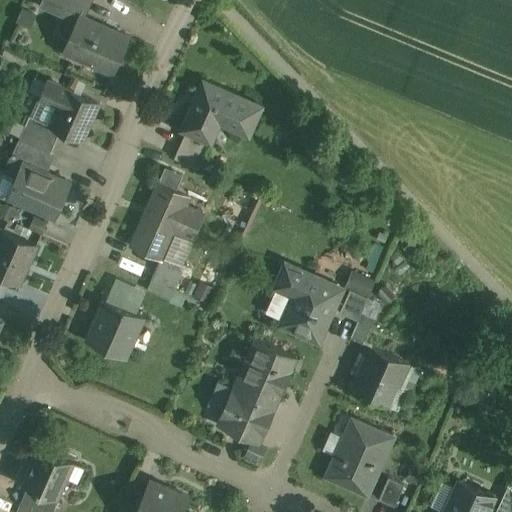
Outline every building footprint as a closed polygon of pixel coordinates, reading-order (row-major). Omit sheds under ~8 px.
[(44,0),(43,3),(70,15),(76,0),(82,0),(93,5),(95,0),(44,0)] [(130,36),(82,13),(65,49),(91,62),(93,59),(116,70),(130,36)] [(101,102),(50,79),(34,115),(51,123),(50,124),(61,129),(84,139),(101,102)] [(262,105),(205,80),(184,127),(187,129),(211,139),(220,119),(249,132),(262,105)] [(34,115),(30,114),(26,123),(58,138),(61,129),(50,124),(51,123),(34,115)] [(26,123),(16,119),(11,130),(21,134),(20,136),(52,151),(58,138),(26,123)] [(187,129),(175,156),(199,167),(211,139),(187,129)] [(52,151),(20,136),(14,151),(38,161),(36,165),(44,169),(52,151)] [(38,161),(14,151),(4,172),(17,178),(9,195),(51,214),(66,179),(44,169),(36,165),(38,161)] [(185,181),(187,169),(167,165),(165,177),(185,181)] [(190,194),(160,181),(133,240),(163,254),(177,225),(194,233),(204,210),(187,202),(190,194)] [(0,236),(0,273),(3,275),(20,282),(37,244),(3,229),(0,236)] [(180,231),(170,254),(187,261),(197,239),(180,231)] [(183,271),(160,261),(152,279),(175,289),(183,271)] [(342,287),(287,263),(277,285),(279,286),(295,293),(284,319),(282,322),(319,338),(342,287)] [(175,289),(152,279),(148,288),(171,299),(175,289)] [(295,293),(279,286),(268,311),(274,314),(284,319),(295,293)] [(369,296),(351,288),(340,311),(359,319),(362,311),(369,296)] [(144,313),(107,297),(90,337),(127,353),(144,313)] [(375,317),(362,311),(359,319),(351,337),(364,342),(375,317)] [(296,355),(256,338),(219,421),(259,439),(296,355)] [(409,361),(374,345),(355,387),(384,400),(392,384),(397,387),(409,361)] [(353,417),(327,475),(369,494),(395,436),(353,417)] [(267,448),(252,441),(247,452),(262,458),(267,448)] [(74,462),(42,447),(25,483),(30,485),(58,498),(74,462)] [(405,484),(389,477),(380,499),(395,506),(405,484)] [(166,485),(164,489),(152,483),(154,479),(151,478),(139,505),(136,511),(181,511),(189,495),(166,485)] [(461,481),(447,511),(487,511),(495,496),(461,481)] [(51,511),(58,498),(30,485),(23,501),(46,511),(51,511)] [(136,511),(139,505),(125,499),(119,511),(136,511)] [(46,511),(23,501),(17,511),(46,511)]
